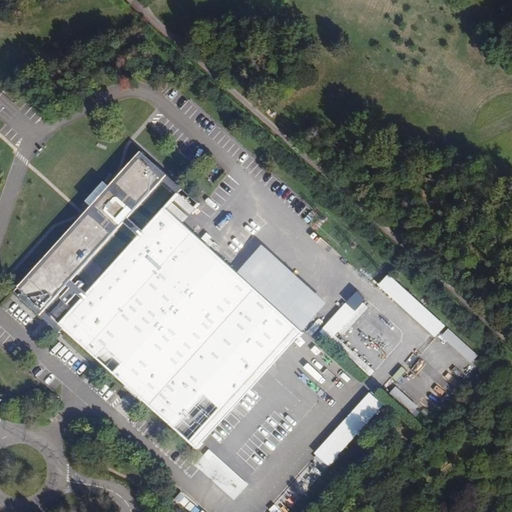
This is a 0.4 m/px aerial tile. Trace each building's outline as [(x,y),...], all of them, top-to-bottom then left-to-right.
[(99,198),(13,292),(196,449),(303,331),(193,233),(165,209),(183,189),(142,151),(99,198)] [(437,337),(447,325),(388,274),(378,286),(437,337)] [(347,302),(356,311),(338,330),(343,335),(371,306),(356,292),(347,302)] [(465,373),(480,356),(446,327),(421,356),(434,367),(438,363),(444,368),(450,360),(465,373)] [(328,466),(384,405),(370,392),(314,453),(328,466)] [(234,500),(248,484),(209,449),(194,465),(234,500)] [(277,511),(285,511),(287,511),(275,502),(271,507),(277,511)]
